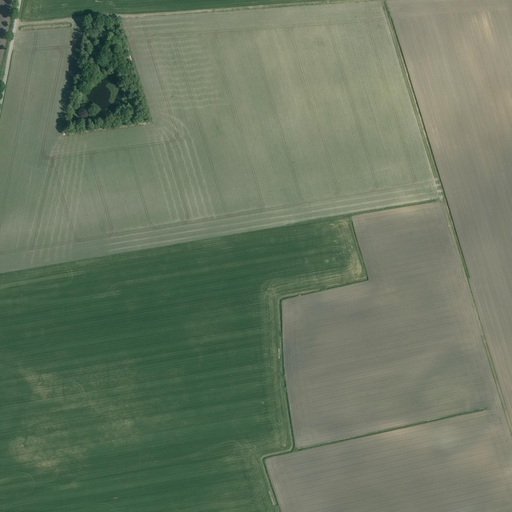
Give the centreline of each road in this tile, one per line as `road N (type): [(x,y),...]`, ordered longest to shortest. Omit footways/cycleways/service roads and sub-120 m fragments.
road 1 (track): [(511,432),(381,0)]
road 2 (track): [(354,0),(15,24)]
